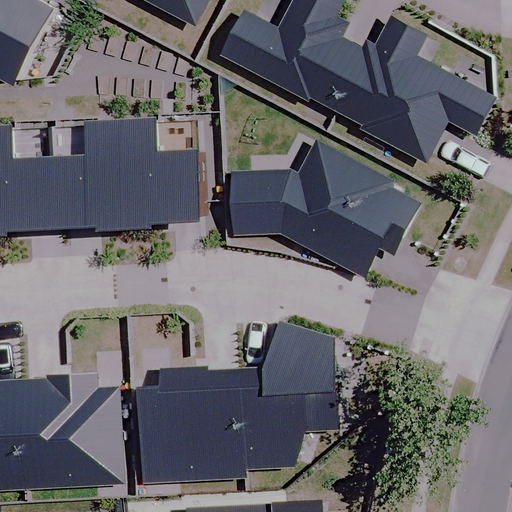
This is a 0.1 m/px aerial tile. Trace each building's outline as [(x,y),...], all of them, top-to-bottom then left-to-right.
[(0,0),(0,52),(37,73),(75,0),(0,0)] [(160,0),(200,20),(201,18),(208,21),(218,0),(160,0)] [(301,0),(291,20),(256,2),(233,47),(322,95),(324,91),(346,103),(373,117),(371,121),(439,158),(462,115),(489,130),(510,91),(430,48),(442,28),(402,8),(389,36),(378,32),(373,40),(355,30),(363,17),(350,8),(353,0),(301,0)] [(0,219),(39,217),(38,214),(127,209),(127,213),(183,210),(184,207),(232,204),(226,132),(184,135),(182,103),(109,105),(110,114),(112,138),(74,141),(41,143),(39,116),(39,110),(0,111),(0,219)] [(303,161),(243,164),(246,228),(294,226),(379,273),(395,244),(407,249),(436,196),(405,181),(409,174),(329,130),(311,166),(303,161)] [(354,381),(348,329),(293,312),(282,359),(225,361),(221,358),(173,360),(173,375),(154,376),(158,476),(260,471),(260,463),(309,461),(321,425),(353,423),(352,382),(354,381)] [(0,485),(138,477),(133,379),(111,380),(110,365),(58,368),(58,370),(6,373),(5,370),(0,370),(0,485)] [(345,511),(344,489),(292,491),(293,498),(202,502),(202,511),(345,511)]
